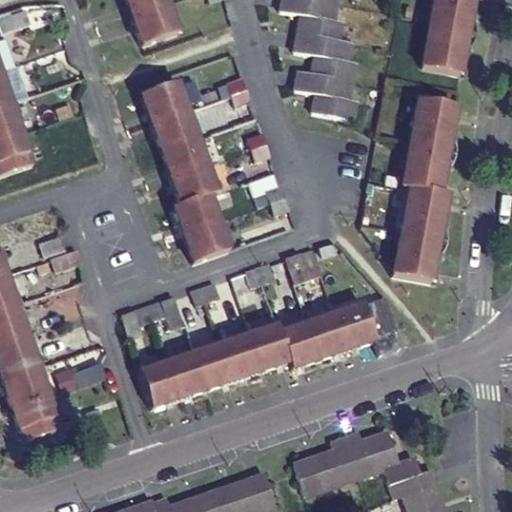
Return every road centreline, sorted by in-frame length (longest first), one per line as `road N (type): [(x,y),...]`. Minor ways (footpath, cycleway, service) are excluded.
road 1 (residential): [(149,461),(484,354)]
road 2 (residential): [(511,57),(487,222),(484,354)]
road 3 (residential): [(314,229),(237,0)]
road 4 (residential): [(68,0),(118,176)]
road 5 (residential): [(314,229),(156,285)]
road 6 (residential): [(107,302),(105,330),(149,461)]
road 7 (residential): [(484,354),(490,511)]
road 8 (residential): [(2,511),(149,461)]
